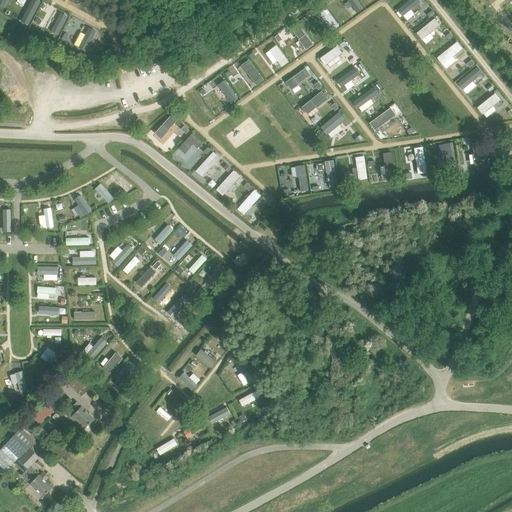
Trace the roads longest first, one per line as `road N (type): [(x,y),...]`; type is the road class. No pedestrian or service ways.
road 1 (unclassified): [(0,132),(130,137),(147,146),(300,272),(348,297),(407,345),(439,388)]
road 2 (unclassified): [(151,511),(261,450),(353,448)]
road 3 (unclassified): [(439,388),(489,273),(511,242)]
road 4 (unclassified): [(240,511),(353,448)]
